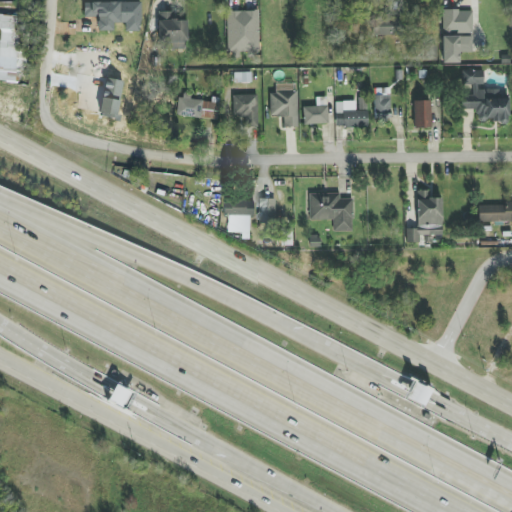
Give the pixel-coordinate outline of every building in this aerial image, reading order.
[(98,31),(113,31),(113,24),(125,23),(125,32),(141,31),(141,2),(83,3),(84,18),(97,17),(98,31)] [(473,34),(472,10),(442,11),(443,35),(473,34)] [(0,77),(13,78),(14,70),(22,71),(25,30),(18,29),(19,13),(0,11),(0,77)] [(258,11),(226,11),(227,55),(259,54),(258,11)] [(171,12),(158,12),(159,49),(187,48),(186,20),(171,20),(171,12)] [(404,18),(371,14),(369,33),(401,37),(404,18)] [(442,64),(459,63),(459,53),(472,53),(472,36),(442,37),(442,64)] [(508,124),(508,98),(499,98),(499,88),(483,88),(483,71),(461,71),(461,85),(473,85),(473,95),(465,95),(465,109),(476,110),(476,122),(489,122),(489,123),(508,124)] [(235,83),(251,82),(251,73),(234,73),(235,83)] [(283,128),(298,127),(297,91),(270,91),(270,117),(283,117),(283,128)] [(258,127),(257,95),(232,95),(233,116),(245,116),(245,128),(258,127)] [(391,96),(375,95),(374,122),(390,122),(391,96)] [(328,124),(327,97),(316,97),(316,106),(303,107),(304,125),(328,124)] [(430,128),(430,101),(414,101),(414,128),(430,128)] [(368,111),(355,111),(356,102),(335,102),(335,127),(367,127),(368,111)] [(442,198),(429,198),(429,191),(417,191),(417,229),(405,229),(406,243),(419,243),(419,236),(435,236),(435,241),(442,241),(442,198)] [(352,199),(339,199),(339,193),(309,194),(309,221),(333,220),(333,232),(352,232),(352,199)] [(223,229),(247,229),(248,213),(251,213),(251,197),(224,197),(223,229)] [(275,199),(259,199),(258,222),(274,223),(275,199)] [(511,204),(478,204),(478,222),(511,222),(511,204)] [(131,392),(115,385),(107,401),(123,409),(131,392)]
